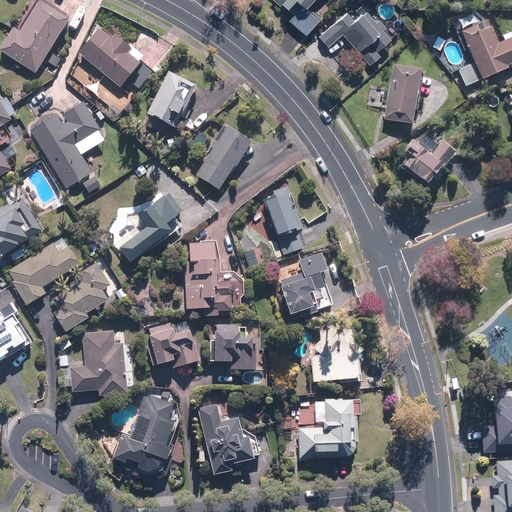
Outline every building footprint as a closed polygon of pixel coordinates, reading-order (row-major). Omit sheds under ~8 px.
[(1,51),(39,73),(74,17),(46,0),(39,0),(22,28),(18,25),(1,51)] [(269,0),(291,18),(287,22),(303,36),(318,19),(306,9),(313,0),(269,0)] [(352,25),(366,41),(371,37),(379,46),(388,39),(380,30),(385,25),(374,12),(368,16),(359,6),(352,13),(349,9),(316,37),(325,48),(352,25)] [(495,44),(487,24),(460,34),(478,80),(511,67),(511,42),(510,38),(495,44)] [(106,27),(84,52),(134,97),(157,71),(144,60),(149,54),(122,30),(116,37),(106,27)] [(435,38),(430,49),(440,53),(444,42),(435,38)] [(366,43),(359,49),(371,62),(378,56),(366,43)] [(174,69),(151,111),(174,123),(182,109),(187,112),(194,100),(188,97),(197,81),(174,69)] [(414,73),(387,69),(379,119),(406,124),(414,73)] [(0,176),(15,167),(10,159),(21,152),(13,140),(17,138),(8,124),(15,119),(6,104),(3,105),(0,100),(0,176)] [(33,128),(66,189),(83,180),(90,193),(102,186),(85,153),(108,141),(86,100),(33,128)] [(256,139),(233,124),(200,175),(224,190),(256,139)] [(410,141),(396,156),(402,162),(396,169),(423,192),(454,157),(438,144),(433,150),(419,137),(413,144),(410,141)] [(279,193),(269,196),(282,233),(305,225),(291,184),(278,189),(279,193)] [(125,247),(135,260),(179,226),(174,219),(181,214),(165,195),(142,212),(153,226),(125,247)] [(0,257),(44,230),(25,198),(0,213),(0,257)] [(64,237),(10,269),(17,280),(13,282),(28,306),(49,294),(44,286),(81,264),(64,237)] [(224,270),(223,239),(197,240),(198,259),(187,259),(188,308),(204,308),(204,314),(224,314),(224,309),(236,309),(236,305),(244,305),(244,297),(248,293),(248,277),(238,270),(224,270)] [(285,279),(297,319),(323,311),(322,308),(334,304),(328,286),(322,288),(317,273),(334,268),(328,250),(302,258),(306,272),(285,279)] [(85,280),(59,297),(64,304),(54,311),(67,332),(92,315),(90,313),(100,306),(104,311),(117,302),(108,289),(114,284),(100,263),(82,275),(85,280)] [(0,360),(33,339),(22,323),(25,321),(19,311),(9,317),(0,303),(0,360)] [(174,324),(173,321),(150,328),(161,363),(174,359),(177,367),(199,360),(193,342),(200,340),(195,327),(191,328),(188,320),(174,324)] [(263,321),(217,320),(216,339),(214,339),(213,360),(231,361),(231,368),(262,369),(263,321)] [(369,350),(366,324),(327,329),(328,337),(311,339),(316,380),(365,374),(362,351),(369,350)] [(127,348),(126,341),(118,341),(118,331),(85,332),(86,365),(64,366),(65,387),(75,387),(75,391),(101,390),(102,394),(134,392),(132,347),(127,348)] [(490,400),(493,447),(511,445),(511,399),(506,400),(506,389),(482,390),(483,401),(490,400)] [(142,465),(154,469),(160,465),(168,468),(176,444),(171,442),(179,417),(173,415),(177,402),(148,393),(134,436),(125,432),(117,457),(129,461),(130,456),(143,460),(142,465)] [(358,424),(356,394),(316,397),(317,424),(299,426),(301,457),(357,453),(354,424),(358,424)] [(234,463),(259,455),(253,432),(246,434),(240,415),(223,419),(219,403),(199,408),(217,474),(236,469),(234,463)] [(495,511),(511,511),(511,461),(492,463),(493,477),(489,477),(490,491),(494,490),(495,511)]
